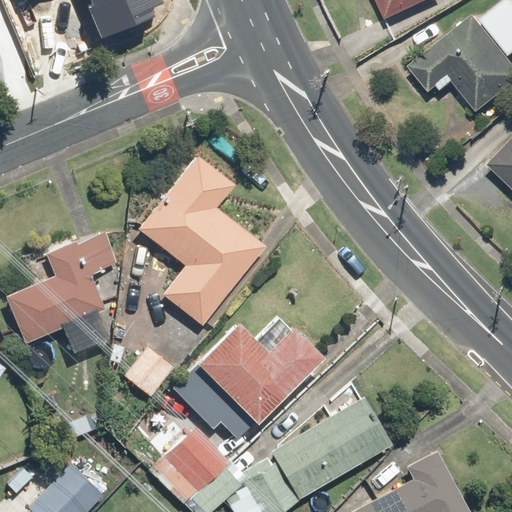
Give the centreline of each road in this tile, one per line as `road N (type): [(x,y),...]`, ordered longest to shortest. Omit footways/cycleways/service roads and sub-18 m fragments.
road 1 (secondary): [(511,338),(350,169),(270,57)]
road 2 (residential): [(270,57),(183,84),(131,89)]
road 3 (residential): [(131,89),(0,145)]
road 4 (residential): [(131,89),(174,54),(248,17)]
